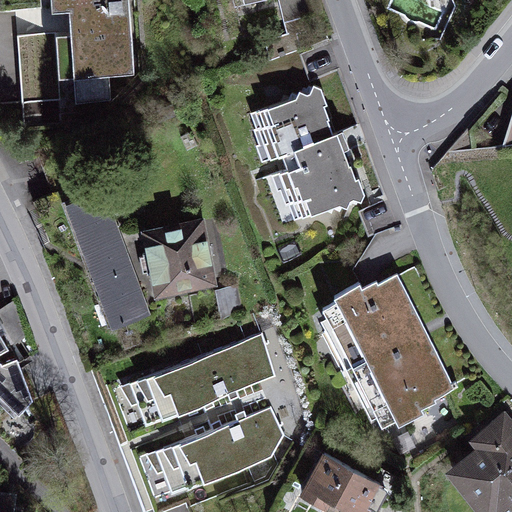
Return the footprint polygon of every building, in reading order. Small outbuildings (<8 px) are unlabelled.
[(51,0),(52,2),(72,1),(74,38),(60,39),(62,75),(77,74),(79,103),(112,101),(111,78),(133,77),(128,0),(51,0)] [(284,0),(291,23),(319,16),(314,0),(284,0)] [(324,92),(261,115),(301,222),(364,199),(324,92)] [(113,197),(69,202),(89,265),(132,257),(113,197)] [(214,227),(151,234),(159,303),(221,296),(214,227)] [(132,257),(89,265),(108,328),(151,318),(132,257)] [(402,274),(324,310),(385,440),(428,420),(423,410),(458,394),(402,274)] [(0,357),(16,348),(0,323),(0,357)] [(282,384),(266,341),(117,395),(133,437),(161,504),(273,461),(287,441),(282,384)] [(482,454),(449,478),(475,511),(511,511),(511,425),(506,417),(473,442),(482,454)] [(368,511),(383,486),(323,453),(300,493),(334,511),(368,511)] [(23,511),(25,496),(0,493),(0,511),(23,511)]
